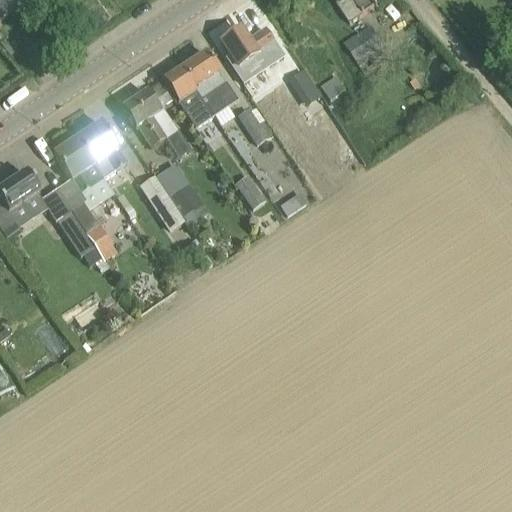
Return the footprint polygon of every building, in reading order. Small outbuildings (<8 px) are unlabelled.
[(0,0),(0,24),(29,1),(28,0),(0,0)] [(349,27),(364,17),(376,9),(377,11),(378,10),(377,8),(378,7),(373,0),(338,0),(341,5),(336,8),(349,27)] [(338,51),(353,72),(385,51),(370,30),(338,51)] [(271,48),(274,46),(265,32),(248,44),(241,32),(221,45),(238,71),(258,58),(271,49),(271,48)] [(207,111),(213,119),(237,103),(228,90),(229,90),(206,56),(181,72),(207,111)] [(163,84),(195,131),(213,119),(207,111),(181,72),(163,84)] [(303,73),(289,81),(297,95),(311,87),(303,73)] [(329,102),(337,98),(329,83),(321,88),(329,102)] [(152,151),(166,142),(178,134),(163,113),(161,115),(147,95),(122,112),(135,132),(138,130),(152,151)] [(255,112),(250,115),(249,114),(238,121),(258,149),(268,142),(260,129),(265,126),(255,112)] [(95,169),(104,182),(127,166),(118,153),(119,153),(101,126),(77,142),(95,169)] [(77,142),(53,157),(80,197),(84,195),(104,182),(95,169),(77,142)] [(176,167),(155,181),(184,225),(188,231),(189,231),(208,218),(176,167)] [(0,193),(0,204),(8,217),(40,196),(26,175),(0,193)] [(235,187),(253,213),(265,205),(247,179),(235,187)] [(170,233),(184,225),(155,181),(141,189),(155,210),(156,212),(170,233)] [(277,208),(287,222),(302,212),(292,198),(277,208)] [(101,261),(103,260),(114,253),(108,244),(105,239),(108,237),(114,233),(106,222),(97,228),(84,207),(71,216),(100,260),(101,261)] [(130,209),(128,210),(124,213),(129,221),(135,217),(130,209)] [(90,266),(100,260),(71,216),(56,226),(80,261),(85,258),(90,266)] [(201,251),(195,242),(188,246),(194,255),(201,251)] [(207,272),(212,269),(205,259),(201,262),(207,272)] [(0,344),(10,339),(5,331),(0,334),(0,344)]
